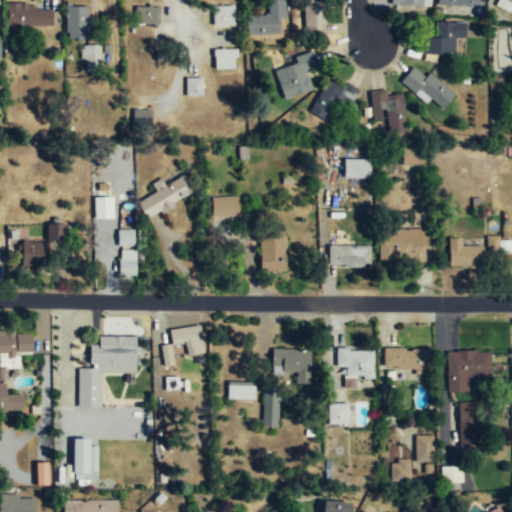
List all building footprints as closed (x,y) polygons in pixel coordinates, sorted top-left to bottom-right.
[(246,16),(246,35),(283,35),(283,0),(266,0),(266,16),(246,16)] [(324,0),(303,0),(303,34),(324,34),(324,0)] [(511,0),(497,0),(495,5),(509,12),(511,7),(511,0)] [(7,26),(51,26),(51,6),(7,6),(7,26)] [(87,38),(87,6),(65,6),(65,38),(87,38)] [(212,26),(233,26),(233,6),(212,6),(212,26)] [(133,7),(133,24),(160,24),(160,7),(133,7)] [(421,53),(455,54),(456,38),(465,38),(466,22),(435,21),(435,37),(422,37),(421,53)] [(100,45),(81,45),(81,60),(86,60),(86,71),(100,71),(100,45)] [(236,68),(236,49),(213,49),(213,68),(236,68)] [(274,70),(284,99),(312,89),(307,75),(305,76),(303,71),(318,66),(313,50),(294,56),(297,63),(274,70)] [(429,72),(426,77),(413,66),(400,81),(415,93),(419,88),(442,108),(455,94),(429,72)] [(184,76),(185,95),(202,95),(201,76),(184,76)] [(359,90),(344,81),(340,87),(327,79),(312,105),(310,109),(308,111),(326,121),(338,99),(350,106),(353,101),(356,95),(359,90)] [(369,91),(373,119),(386,117),(388,132),(407,131),(402,93),(387,96),(386,89),(369,91)] [(132,110),(132,126),(150,126),(150,110),(132,110)] [(402,149),(402,166),(422,166),(422,149),(402,149)] [(368,177),(368,158),(343,158),(343,177),(368,177)] [(184,175),(136,201),(146,220),(194,195),(184,175)] [(112,218),(111,197),(93,197),(94,219),(112,218)] [(238,217),(238,197),(210,197),(210,217),(238,217)] [(46,240),(63,241),(64,224),(46,223),(46,240)] [(259,272),(284,272),(284,227),(259,227),(259,272)] [(426,260),(426,229),(378,229),(378,261),(426,260)] [(133,230),(117,230),(117,247),(133,247),(133,230)] [(511,240),(499,240),(499,236),(486,236),(486,255),(511,254),(511,240)] [(447,266),(481,266),(481,247),(461,247),(461,238),(447,238),(447,266)] [(47,243),(19,243),(19,264),(47,264),(47,243)] [(369,267),(369,245),(328,245),(328,267),(369,267)] [(134,250),(119,250),(119,276),(134,276),(134,250)] [(179,345),(186,358),(204,349),(193,328),(170,340),(173,347),(179,345)] [(31,332),(0,332),(0,356),(6,356),(6,358),(31,358),(31,332)] [(135,337),(98,337),(98,345),(89,345),(89,369),(77,369),(76,407),(99,407),(100,372),(134,372),(135,337)] [(162,365),(173,364),(170,343),(160,344),(162,365)] [(334,369),(342,369),(342,386),(356,386),(356,379),(372,379),(372,348),(334,348),(334,369)] [(429,372),(429,349),(382,349),(382,372),(429,372)] [(270,350),(270,374),(294,374),(294,384),(309,384),(309,350),(270,350)] [(490,351),(445,351),(445,393),(468,393),(467,379),(490,378),(490,351)] [(0,384),(0,410),(21,410),(21,395),(4,395),(4,384),(0,384)] [(226,384),(226,399),(253,399),(253,384),(226,384)] [(347,425),(347,403),(326,403),(326,425),(347,425)] [(457,449),(479,449),(479,403),(457,403),(457,449)] [(276,426),(276,406),(262,406),(262,426),(276,426)] [(89,477),(89,438),(71,438),(71,477),(89,477)] [(414,463),(431,463),(431,438),(414,438),(414,463)] [(47,461),(35,461),(35,484),(47,484),(47,461)] [(408,461),(389,461),(389,481),(408,481),(408,461)] [(440,467),(440,482),(461,482),(461,467),(440,467)] [(0,511),(33,511),(33,496),(0,496),(0,511)] [(117,511),(117,501),(62,501),(62,511),(117,511)]
